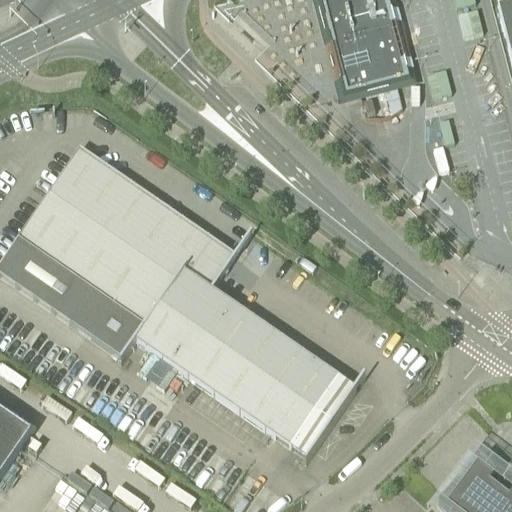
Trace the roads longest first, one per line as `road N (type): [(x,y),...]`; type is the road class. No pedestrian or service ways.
road 1 (unclassified): [(72,24),(367,247)]
road 2 (unclassified): [(367,247),(171,51)]
road 3 (residential): [(315,511),(499,345)]
road 4 (unclassified): [(499,345),(367,247)]
